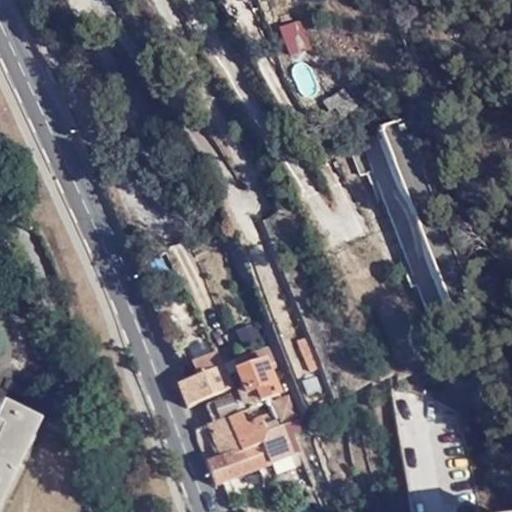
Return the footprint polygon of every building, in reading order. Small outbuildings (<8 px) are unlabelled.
[(300,21),(278,31),(291,59),(312,50),(300,21)] [(347,86),(325,101),(331,110),(337,107),(343,116),(359,105),(347,86)] [(405,117),(378,127),(446,310),(474,299),(405,117)] [(446,310),(378,127),(361,133),(430,316),(446,310)] [(236,331),(244,348),(264,339),(257,322),(236,331)] [(259,387),(263,398),(266,397),(267,400),(281,394),(269,364),(268,359),(275,356),(271,345),(261,348),(266,359),(237,371),(246,393),(259,387)] [(221,357),(218,350),(193,362),(198,375),(179,384),(187,400),(228,381),(219,358),(221,357)] [(268,359),(269,364),(277,361),(275,356),(268,359)] [(228,381),(187,400),(189,405),(234,385),(221,357),(219,358),(228,381)] [(308,399),(322,395),(316,377),(302,381),(308,399)] [(206,405),(211,417),(219,414),(240,406),(235,392),(206,405)] [(274,402),(281,422),(297,416),(291,397),(274,402)] [(0,507),(41,423),(5,406),(0,416),(0,507)] [(229,416),(229,417),(243,411),(240,406),(219,414),(221,420),(229,416)] [(247,422),(243,411),(229,417),(221,420),(230,439),(201,453),(216,487),(230,480),(273,462),(278,475),(298,466),(292,453),(300,450),(289,423),(279,428),(272,412),(247,422)] [(214,423),(221,420),(219,414),(211,417),(214,423)] [(221,420),(214,423),(196,430),(196,440),(201,453),(230,439),(221,420)]
